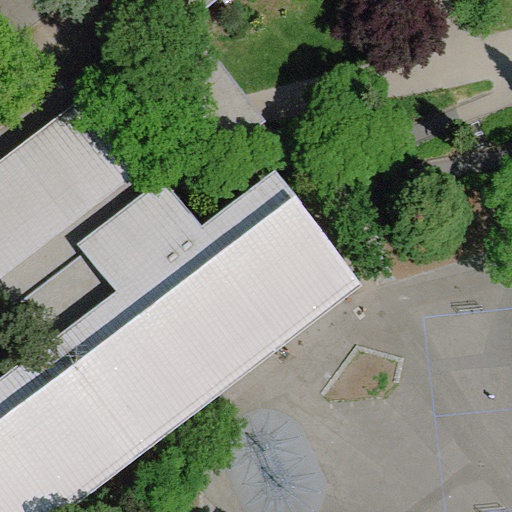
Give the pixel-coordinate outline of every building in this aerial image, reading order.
[(188,28),(219,2),(217,0),(117,0),(145,35),(207,116),(147,162),(151,167),(0,281),(0,321),(4,318),(86,257),(80,249),(166,184),(174,194),(264,128),(251,112),(188,28)] [(217,0),(219,2),(225,10),(237,0),(217,0)] [(0,281),(151,167),(147,162),(94,94),(0,166),(0,281)] [(0,511),(78,511),(187,429),(365,293),(278,177),(205,233),(174,194),(166,184),(80,249),(86,257),(117,300),(37,361),(0,389),(0,511)] [(117,300),(86,257),(4,318),(37,361),(117,300)]
